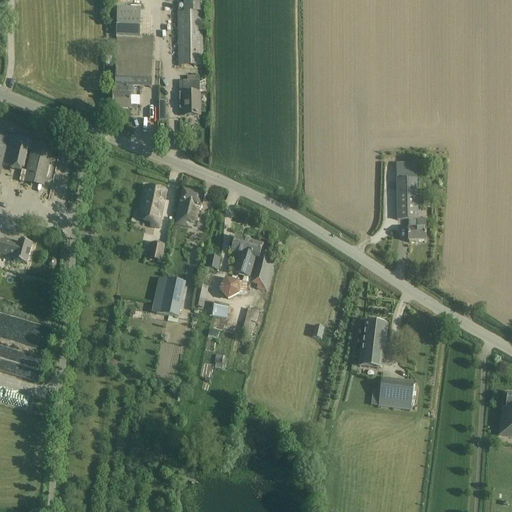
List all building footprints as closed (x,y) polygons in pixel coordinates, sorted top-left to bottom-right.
[(183,0),(183,12),(177,12),(178,67),(203,67),(202,0),(183,0)] [(131,109),(131,97),(134,97),(134,88),(152,89),(154,38),(140,37),(141,8),(117,8),(117,36),(115,86),(112,86),(113,96),(112,109),(131,109)] [(200,82),(199,82),(199,77),(187,77),(187,82),(180,82),(180,102),(183,101),(183,117),(201,117),(200,93),(200,82)] [(0,178),(3,168),(20,172),(23,169),(28,148),(9,143),(10,137),(0,134),(0,178)] [(33,142),(26,172),(22,171),(19,182),(24,183),(44,188),(54,147),(33,142)] [(397,222),(408,221),(408,230),(408,243),(426,243),(426,229),(425,220),(418,220),(417,180),(416,164),(396,164),(396,180),(397,222)] [(145,186),(139,220),(143,221),(143,223),(151,225),(150,229),(159,230),(161,222),(167,191),(145,186)] [(205,196),(182,190),(174,225),(185,228),(186,223),(192,225),(199,222),(205,196)] [(5,238),(0,236),(0,255),(15,259),(14,262),(27,266),(33,245),(19,242),(18,245),(4,241),(5,238)] [(242,283),(251,284),(258,260),(254,259),(255,255),(251,254),(255,244),(235,238),(231,252),(239,255),(234,274),(244,277),(242,283)] [(162,263),(165,247),(151,244),(148,260),(162,263)] [(258,260),(251,284),(251,285),(258,287),(257,290),(267,293),(276,259),(261,255),(264,246),(255,244),(251,254),(255,255),(254,259),(258,260)] [(206,269),(219,271),(221,259),(208,257),(206,269)] [(159,277),(152,314),(179,320),(186,285),(169,281),(170,280),(159,277)] [(226,279),(219,291),(229,302),(241,295),(239,281),(226,279)] [(200,290),(198,307),(206,308),(208,290),(200,290)] [(214,303),(213,317),(227,319),(228,305),(214,303)] [(260,312),(249,309),(242,334),(253,337),(260,312)] [(359,367),(360,367),(381,370),(382,361),(385,361),(387,342),(385,342),(387,326),(366,323),(364,339),(362,339),(360,359),(359,367)] [(312,338),(322,340),(324,328),(315,326),(312,338)] [(225,364),(226,357),(216,356),(214,372),(220,373),(220,370),(225,370),(226,364),(225,364)] [(381,379),(378,408),(411,411),(414,383),(381,379)] [(503,408),(502,416),(499,437),(511,438),(511,394),(507,394),(506,409),(503,408)]
